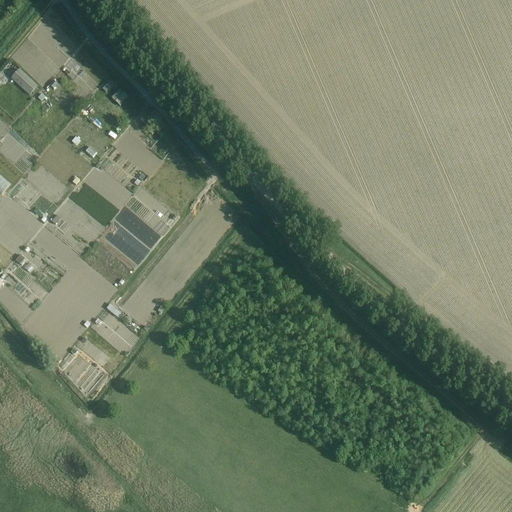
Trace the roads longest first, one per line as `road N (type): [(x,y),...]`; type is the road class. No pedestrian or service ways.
road 1 (tertiary): [(511,413),(336,265),(100,0)]
road 2 (track): [(255,179),(260,200),(316,279),(483,423)]
road 3 (track): [(214,175),(63,0)]
road 4 (track): [(511,444),(483,423),(411,511)]
